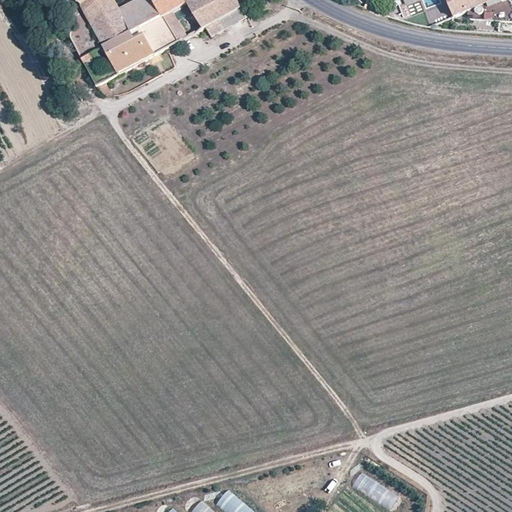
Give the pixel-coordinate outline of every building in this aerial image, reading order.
[(78,0),(106,49),(133,34),(120,10),(115,0),(78,0)] [(138,0),(120,10),(133,34),(163,17),(152,0),(138,0)] [(188,4),(194,0),(152,0),(163,17),(171,12),(188,4)] [(243,11),(237,0),(194,0),(188,4),(204,30),(207,29),(225,20),(243,11)] [(499,0),(449,0),(451,3),(453,9),(457,18),(469,13),(499,0)] [(511,3),(510,0),(509,0),(505,2),(503,0),(499,0),(469,13),(471,20),(511,22),(511,3)] [(213,38),(247,18),(243,11),(225,20),(207,29),(213,38)] [(187,39),(171,12),(163,17),(179,43),(187,39)] [(153,57),(179,43),(163,17),(133,34),(106,49),(120,75),(153,57)] [(253,511),(226,492),(215,507),(222,511),(253,511)] [(202,502),(192,511),(205,511),(209,508),(202,502)]
